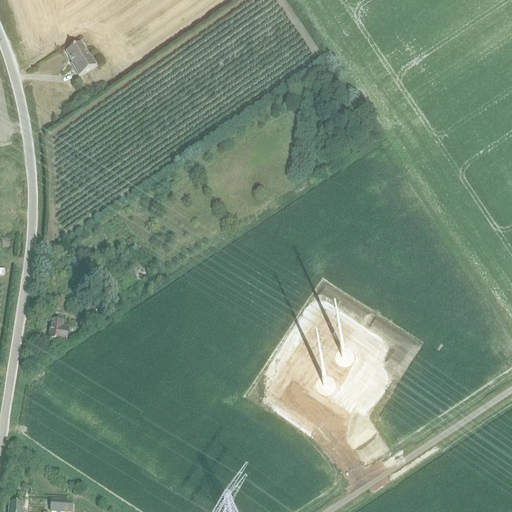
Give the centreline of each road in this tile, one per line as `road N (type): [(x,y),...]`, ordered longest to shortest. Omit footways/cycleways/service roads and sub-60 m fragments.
road 1 (unclassified): [(0,443),(23,279),(28,151),(0,36)]
road 2 (unclassified): [(330,511),(511,389)]
